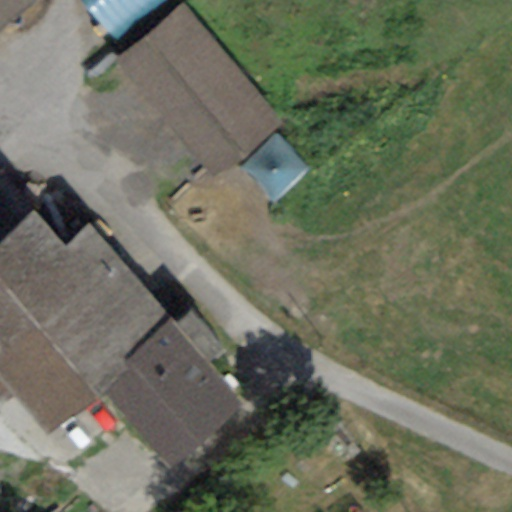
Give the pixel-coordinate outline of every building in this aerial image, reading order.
[(0,0),(0,29),(34,0),(0,0)] [(97,0),(125,33),(166,0),(97,0)] [(180,0),(117,59),(212,174),(279,120),(180,0)] [(0,227),(0,367),(46,422),(97,379),(126,354),(121,347),(168,307),(88,214),(63,234),(34,199),(0,227)] [(174,316),(168,307),(121,347),(126,354),(97,379),(168,463),(249,396),(211,351),(224,341),(191,302),(174,316)]
